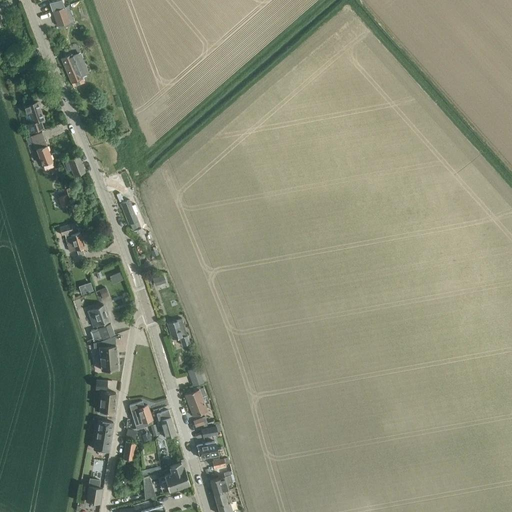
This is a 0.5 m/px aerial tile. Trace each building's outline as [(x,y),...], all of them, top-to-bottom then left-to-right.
[(69,21),(62,0),(53,0),(49,1),(52,10),(53,10),(58,25),(69,21)] [(80,51),(72,54),(71,53),(61,57),(73,86),(84,82),(82,78),(81,74),(88,71),(80,51)] [(21,54),(9,58),(12,66),(24,62),(21,54)] [(28,104),(24,105),(27,115),(26,115),(27,118),(31,117),(33,121),(27,123),(29,131),(31,130),(33,130),(43,127),(40,119),(43,118),(37,100),(34,101),(28,104)] [(42,132),(33,135),(32,136),(42,165),(53,161),(42,132)] [(62,160),(66,171),(71,169),(74,175),(86,171),(78,153),(62,160)] [(130,223),(133,230),(145,225),(134,197),(120,202),(129,224),(130,223)] [(70,223),(59,227),(62,235),(64,234),(66,238),(70,251),(76,249),(78,255),(84,254),(82,247),(85,247),(80,231),(72,234),(71,231),(73,231),(75,230),(73,223),(70,224),(70,223)] [(79,281),(91,279),(89,271),(77,274),(79,281)] [(89,280),(77,284),(80,293),(92,289),(89,280)] [(105,286),(98,289),(102,297),(108,295),(105,286)] [(89,330),(93,342),(114,334),(110,323),(103,326),(102,323),(109,320),(103,304),(87,309),(93,327),(97,325),(97,327),(89,330)] [(180,337),(182,345),(189,343),(181,317),(167,322),(173,339),(180,337)] [(103,340),(93,342),(93,346),(100,346),(102,369),(118,368),(116,344),(103,345),(103,340)] [(189,356),(185,359),(190,366),(194,363),(189,356)] [(204,380),(198,366),(188,370),(193,384),(204,380)] [(96,378),(95,387),(106,388),(107,379),(96,378)] [(192,390),(192,388),(185,390),(186,393),(185,393),(193,415),(207,410),(202,396),(206,394),(203,386),(192,390)] [(100,410),(114,412),(116,392),(102,391),(100,410)] [(129,404),(135,424),(152,419),(147,404),(144,405),(142,400),(129,404)] [(168,409),(156,413),(158,420),(161,419),(166,437),(176,434),(168,409)] [(203,423),(201,417),(192,420),(194,426),(203,423)] [(98,419),(93,448),(108,450),(113,422),(98,419)] [(150,425),(153,435),(159,433),(156,423),(150,425)] [(201,429),(203,437),(217,433),(215,425),(201,429)] [(125,435),(135,437),(137,430),(127,427),(125,435)] [(125,440),(122,457),(133,459),(136,441),(125,440)] [(196,445),(200,458),(218,452),(214,440),(196,445)] [(92,450),(91,466),(101,466),(102,451),(92,450)] [(161,456),(163,463),(169,461),(167,455),(161,456)] [(214,466),(229,461),(227,455),(212,460),(214,466)] [(164,474),(166,480),(169,490),(190,483),(185,468),(183,468),(181,462),(171,465),(169,466),(170,472),(164,474)] [(160,471),(159,465),(141,469),(142,475),(160,471)] [(210,480),(214,493),(228,488),(227,482),(232,481),(230,474),(210,480)] [(86,500),(100,503),(102,487),(92,485),(92,482),(86,481),(86,484),(88,484),(86,500)] [(228,488),(214,493),(219,511),(227,511),(232,511),(229,501),(232,500),(228,488)]
